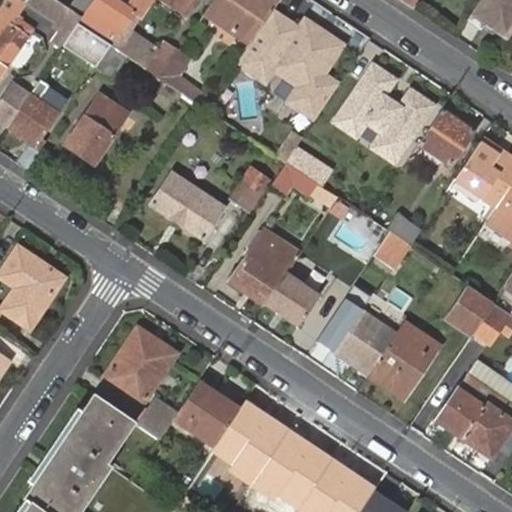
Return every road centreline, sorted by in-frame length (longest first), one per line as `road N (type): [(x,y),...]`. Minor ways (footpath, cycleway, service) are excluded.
road 1 (residential): [(127,267),(490,511)]
road 2 (residential): [(127,267),(0,457)]
road 3 (residential): [(511,103),(357,0)]
road 4 (residential): [(0,182),(127,267)]
